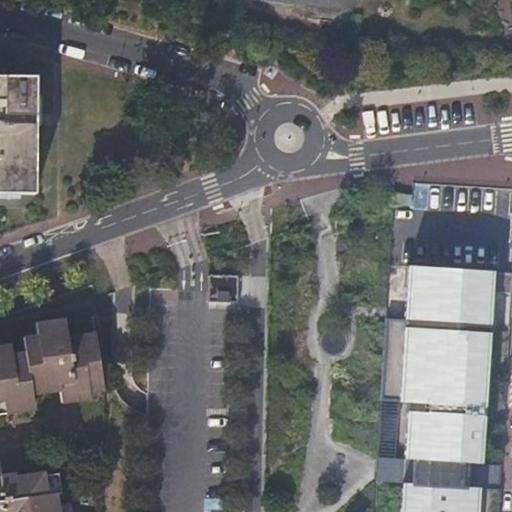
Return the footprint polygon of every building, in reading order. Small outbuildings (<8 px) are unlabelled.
[(36,81),(0,79),(0,196),(34,197),(36,81)] [(491,296),(493,273),(407,268),(406,291),(491,296)] [(239,302),(240,276),(210,275),(210,294),(210,301),(239,302)] [(491,296),(406,291),(404,321),(385,320),(380,401),(407,402),(400,511),(497,511),(499,491),(480,490),(481,475),(491,296)] [(0,511),(59,511),(57,495),(62,494),(59,475),(37,478),(36,474),(22,476),(23,480),(17,480),(16,475),(2,477),(0,465),(0,415),(6,414),(6,411),(13,410),(14,413),(26,412),(27,408),(35,407),(33,392),(40,391),(41,394),(54,392),(54,389),(61,388),(63,403),(77,401),(92,399),(91,394),(90,386),(103,384),(97,335),(89,336),(88,333),(75,335),(75,338),(69,339),(65,319),(35,323),(38,342),(23,344),(25,359),(12,360),(9,344),(0,345),(0,511)] [(105,392),(103,384),(90,386),(91,394),(105,392)]
